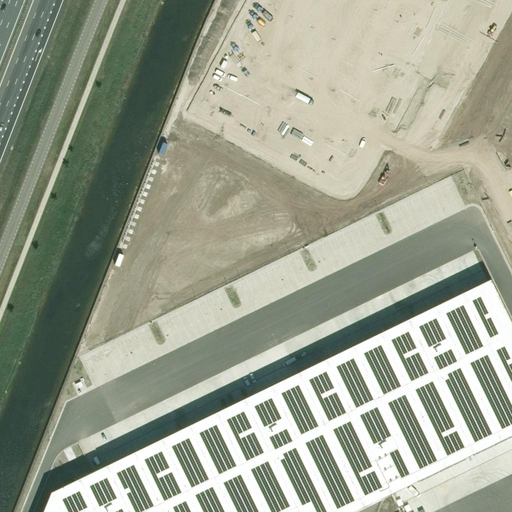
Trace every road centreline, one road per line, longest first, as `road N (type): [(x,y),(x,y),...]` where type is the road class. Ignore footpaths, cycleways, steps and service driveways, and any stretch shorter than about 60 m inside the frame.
road 1 (unclassified): [(0,258),(101,0)]
road 2 (motorway): [(0,115),(45,0)]
